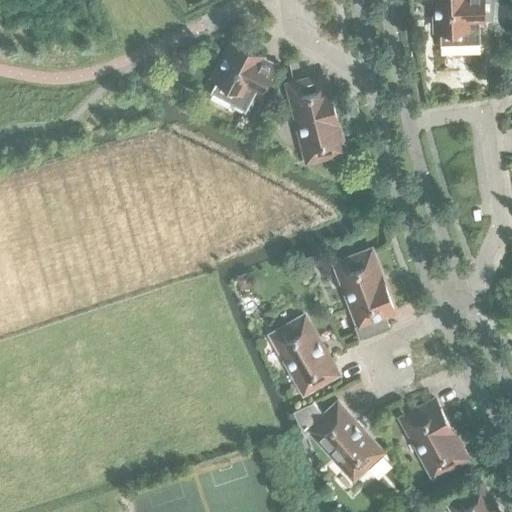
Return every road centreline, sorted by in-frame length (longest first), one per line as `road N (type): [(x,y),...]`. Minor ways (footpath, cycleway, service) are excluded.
road 1 (residential): [(468,293),(503,228),(481,112),(410,120)]
road 2 (residential): [(367,76),(399,201),(442,315)]
road 3 (residential): [(468,293),(410,120)]
road 4 (residential): [(442,315),(511,447)]
road 5 (residential): [(442,315),(371,350),(392,393)]
road 6 (residential): [(410,120),(389,0)]
